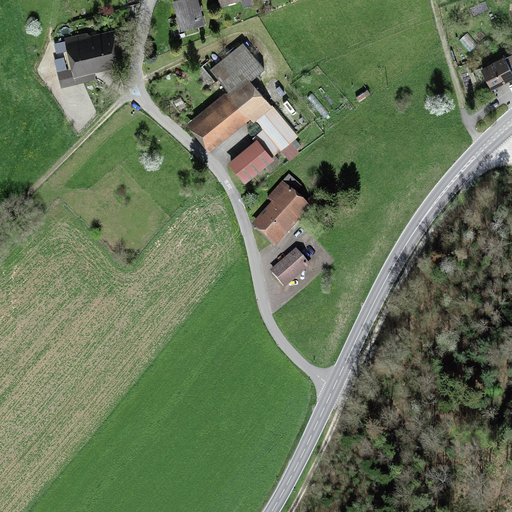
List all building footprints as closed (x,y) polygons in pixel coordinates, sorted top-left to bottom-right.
[(197,0),(176,0),(174,1),(178,17),(182,16),(185,28),(203,24),(197,0)] [(118,58),(113,37),(69,48),(74,68),(59,72),(62,86),(93,78),(90,65),(118,58)] [(211,70),(232,96),(234,94),(248,111),(250,110),(265,128),(254,137),(261,144),(234,166),(243,178),(296,135),(251,81),(265,69),(243,43),(211,70)] [(505,58),(483,69),(492,86),(511,76),(511,57),(506,60),(505,58)] [(209,144),(248,111),(234,94),(232,96),(194,125),(209,144)] [(304,206),(281,184),(268,198),(276,206),(257,226),(272,240),(294,216),(301,223),(314,208),(323,216),(328,211),(312,197),(304,206)] [(308,263),(297,251),(271,272),(282,285),(308,263)]
